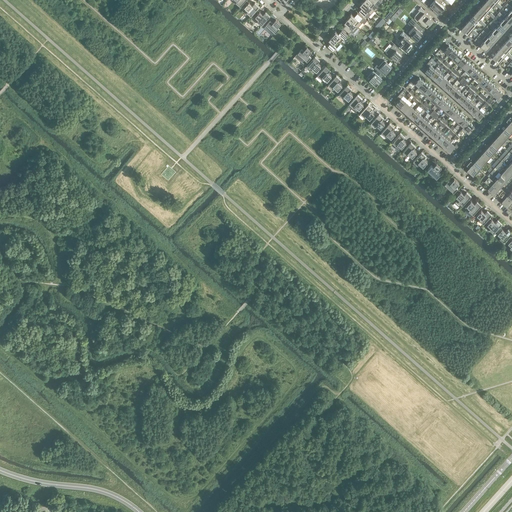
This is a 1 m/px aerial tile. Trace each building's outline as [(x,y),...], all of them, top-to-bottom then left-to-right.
[(374,10),(362,0),(363,0),(364,1),(360,5),(362,7),(359,11),(367,18),(374,10)] [(362,0),(374,10),(381,2),(379,0),(362,0)] [(434,0),(430,5),(439,13),(444,7),(439,3),(441,0),(434,0)] [(491,6),(485,1),(481,6),(488,12),(489,12),(487,11),(491,6)] [(246,12),(251,16),(259,6),(255,2),(252,5),(249,2),(244,7),(248,10),(246,12)] [(488,12),(481,6),(477,10),(483,15),(484,17),(488,12)] [(414,17),(415,18),(417,21),(418,19),(427,27),(433,20),(428,16),(430,14),(425,9),(424,10),(421,7),(418,10),(419,11),(415,15),(414,16),(414,17)] [(393,21),(403,11),(399,8),(390,18),(393,21)] [(386,20),(393,12),(391,10),(384,18),(386,20)] [(483,15),(477,10),(473,15),(479,20),(483,15)] [(257,21),(262,25),(270,16),(265,12),(263,15),(259,11),(255,16),(259,19),(257,21)] [(347,17),(358,27),(362,22),(364,24),(367,20),(357,12),(354,16),(351,13),(347,17)] [(511,20),(511,17),(507,12),(504,16),(501,14),(500,16),(502,18),(503,17),(510,23),(511,20)] [(479,20),(473,15),(469,19),(475,24),(479,20)] [(358,27),(347,17),(348,18),(344,22),(346,24),(343,28),(349,33),(356,25),(358,27)] [(504,18),(500,23),(506,28),(510,23),(503,17),(504,18)] [(379,29),(385,21),(382,18),(375,26),(379,29)] [(275,33),(279,28),(277,27),(281,23),(276,19),(273,22),(270,20),(266,24),(275,33)] [(475,24),(469,19),(465,24),(471,29),(475,24)] [(495,26),(496,27),(502,32),(506,28),(500,23),(498,21),(495,25),(496,25),(495,26)] [(409,32),(417,39),(423,33),(419,30),(421,28),(416,23),(409,32)] [(471,29),(465,24),(461,28),(464,31),(468,35),(472,31),(472,30),(471,29)] [(502,32),(496,27),(492,32),(498,37),(502,32)] [(335,31),(332,35),(340,43),(341,42),(340,42),(343,38),(344,39),(348,35),(342,29),(338,33),(335,31)] [(498,37),(492,32),(491,30),(488,34),(485,32),(484,34),(486,36),(487,35),(494,41),(498,37)] [(398,43),(407,51),(412,45),(409,43),(410,42),(408,40),(411,38),(403,31),(397,38),(400,40),(398,43)] [(340,43),(332,35),(331,35),(332,35),(329,40),(331,42),(327,45),(333,51),(340,43)] [(487,35),(486,36),(483,39),(484,41),(490,46),(494,41),(487,35)] [(483,48),(486,50),(490,46),(484,41),(480,45),(483,48)] [(448,44),(446,42),(443,46),(443,45),(439,49),(442,52),(444,50),(448,54),(453,48),(448,44)] [(385,52),(397,62),(401,57),(400,56),(404,52),(394,43),(385,52)] [(511,49),(505,43),(501,47),(508,54),(507,55),(509,57),(511,55),(509,53),(508,53),(506,52),(510,48),(511,49)] [(302,48),(298,53),(295,56),(304,64),(311,57),(308,54),(312,51),(307,46),(304,50),(302,48)] [(508,54),(501,47),(497,52),(504,58),(507,55),(508,54)] [(458,52),(453,48),(448,54),(452,58),(458,52)] [(457,62),(462,56),(458,52),(452,58),(451,60),(455,64),(457,62)] [(504,58),(497,52),(492,56),(495,59),(500,63),(504,58)] [(307,66),(311,70),(310,71),(314,74),(321,66),(317,63),(320,60),(315,56),(307,66)] [(466,60),(462,56),(457,62),(461,66),(466,60)] [(352,67),(358,61),(355,58),(349,65),(352,67)] [(383,71),(386,74),(391,69),(389,67),(392,63),(390,61),(388,64),(384,60),(379,66),(376,65),(374,67),(380,73),(383,71)] [(471,64),(466,60),(461,66),(466,70),(471,64)] [(429,61),(426,65),(428,67),(425,70),(430,74),(435,69),(430,65),(432,63),(429,61)] [(475,68),(471,64),(466,70),(470,74),(475,68)] [(326,66),(317,75),(322,79),(323,77),(327,80),(331,76),(328,72),(330,70),(326,66)] [(480,72),(475,68),(470,74),(475,78),(480,72)] [(435,69),(430,74),(434,78),(439,73),(435,69)] [(367,77),(376,85),(382,78),(373,70),(367,77)] [(484,76),(480,72),(475,78),(479,82),(484,76)] [(439,73),(434,78),(439,82),(444,77),(439,73)] [(336,75),(328,85),(332,89),(334,87),(338,90),(342,85),(338,82),(341,79),(336,75)] [(489,80),(484,76),(479,82),(478,84),(482,88),(489,80)] [(416,80),(413,78),(410,82),(413,85),(414,83),(419,87),(424,81),(419,77),(416,80)] [(444,77),(439,82),(443,86),(448,81),(444,77)] [(493,84),(489,80),(482,88),(487,92),(493,84)] [(428,85),(424,81),(419,87),(417,88),(421,92),(428,85)] [(448,81),(443,86),(448,90),(454,83),(452,85),(448,81)] [(454,83),(448,90),(452,94),(457,89),(459,87),(454,83)] [(498,88),(493,84),(487,92),(491,96),(498,88)] [(347,85),(339,94),(343,98),(345,96),(348,99),(353,95),(349,91),(351,89),(347,85)] [(433,89),(428,85),(421,92),(426,96),(433,89)] [(502,93),(498,88),(491,96),(493,94),(497,98),(495,100),(498,102),(502,98),(499,96),(502,93)] [(437,93),(433,89),(426,96),(430,100),(437,93)] [(457,89),(452,94),(456,98),(462,93),(457,89)] [(400,93),(396,97),(399,100),(396,103),(400,107),(405,102),(401,98),(403,96),(400,93)] [(442,97),(437,93),(430,100),(435,104),(442,97)] [(462,93),(456,98),(461,102),(466,97),(462,93)] [(358,94),(349,104),(348,105),(356,112),(363,104),(360,101),(362,98),(358,94)] [(441,107),(446,101),(442,97),(435,104),(439,108),(441,107)] [(466,97),(461,102),(465,106),(471,101),(466,97)] [(405,102),(400,107),(405,111),(410,106),(412,103),(407,99),(405,102)] [(471,101),(465,106),(470,110),(475,105),(477,103),(472,99),(471,101)] [(451,105),(446,101),(441,107),(445,111),(451,105)] [(368,104),(360,113),(364,117),(366,115),(370,119),(370,118),(372,120),(374,117),(372,116),(374,114),(370,111),(373,108),(368,104)] [(450,115),(455,109),(451,105),(445,111),(444,112),(448,116),(450,115)] [(475,105),(470,110),(474,114),(479,109),(475,105)] [(410,106),(405,111),(409,115),(416,108),(414,110),(410,106)] [(416,108),(409,115),(414,119),(420,112),(416,108)] [(459,113),(455,109),(450,115),(454,119),(459,113)] [(479,109),(474,114),(479,119),(482,115),(485,117),(488,114),(485,111),(484,113),(479,109)] [(420,112),(414,119),(418,123),(423,118),(419,114),(420,112)] [(379,113),(370,123),(375,127),(377,125),(380,128),(385,123),(381,120),(383,117),(379,113)] [(464,117),(459,113),(454,119),(459,123),(464,117)] [(423,127),(428,122),(429,120),(425,116),(423,118),(418,123),(423,127)] [(468,121),(464,117),(459,123),(463,127),(468,121)] [(475,128),(473,126),(473,125),(468,121),(463,127),(464,127),(462,129),(466,133),(466,132),(469,135),(475,128)] [(428,122),(423,127),(427,131),(432,126),(428,122)] [(390,123),(381,132),(386,136),(387,135),(391,138),(395,133),(392,130),(394,127),(390,123)] [(432,126),(427,131),(432,135),(437,130),(438,128),(434,124),(432,126)] [(511,133),(505,127),(502,131),(508,137),(511,133)] [(438,128),(437,130),(432,135),(436,139),(443,132),(438,128)] [(508,137),(502,131),(498,135),(505,141),(508,137)] [(400,132),(392,142),(396,146),(398,144),(402,147),(406,142),(402,139),(405,137),(400,132)] [(446,138),(447,136),(443,132),(436,139),(441,143),(446,138)] [(505,141),(498,135),(495,139),(501,145),(505,141)] [(447,136),(446,138),(441,143),(445,147),(452,140),(447,136)] [(501,145),(495,139),(491,143),(497,149),(501,145)] [(452,140),(445,147),(450,151),(453,148),(455,150),(459,146),(456,144),(454,145),(450,142),(452,140)] [(411,142),(402,151),(407,155),(409,154),(412,157),(417,152),(413,149),(415,146),(411,142)] [(497,149),(491,143),(487,147),(494,153),(497,149)] [(494,153),(487,147),(484,151),(490,157),(494,153)] [(490,157),(484,151),(480,155),(487,161),(490,157)] [(426,156),(422,152),(413,161),(414,162),(412,164),(417,168),(420,164),(423,166),(426,168),(430,164),(427,162),(427,161),(424,158),(426,156)] [(487,161),(480,155),(477,159),(483,165),(487,161)] [(483,165),(477,159),(473,163),(480,169),(483,165)] [(473,163),(471,161),(467,165),(469,168),(467,170),(473,176),(476,173),(481,178),(485,174),(480,169),(473,163)] [(427,169),(437,177),(441,173),(438,171),(441,167),(436,163),(433,166),(431,164),(427,169)] [(503,168),(499,172),(501,174),(507,180),(511,176),(505,170),(503,168)] [(501,174),(497,178),(504,184),(507,180),(501,174)] [(504,184),(497,178),(495,176),(492,180),(494,182),(500,187),(504,184)] [(500,187),(494,182),(492,180),(488,177),(484,181),(490,186),(488,189),(494,194),(496,192),(499,194),(503,190),(500,187)] [(451,182),(448,179),(444,184),(454,192),(458,188),(456,186),(459,183),(454,178),(451,182)] [(471,196),(466,192),(464,194),(460,191),(458,189),(453,195),(455,197),(456,196),(459,198),(455,202),(459,206),(461,204),(463,205),(471,196)] [(511,197),(508,194),(505,192),(501,196),(504,199),(502,201),(508,207),(510,204),(511,205),(511,197)] [(481,205),(477,201),(474,204),(471,200),(465,207),(467,209),(464,211),(470,216),(471,215),(472,216),(481,205)] [(492,214),(487,210),(485,213),(481,210),(477,215),(480,218),(479,220),(483,224),(492,214)] [(502,224),(498,220),(495,222),(492,219),(487,224),(491,227),(489,229),(494,233),(502,224)] [(511,233),(511,232),(508,229),(505,231),(502,228),(498,233),(501,236),(499,238),(504,242),(506,240),(510,235),(511,233)]
